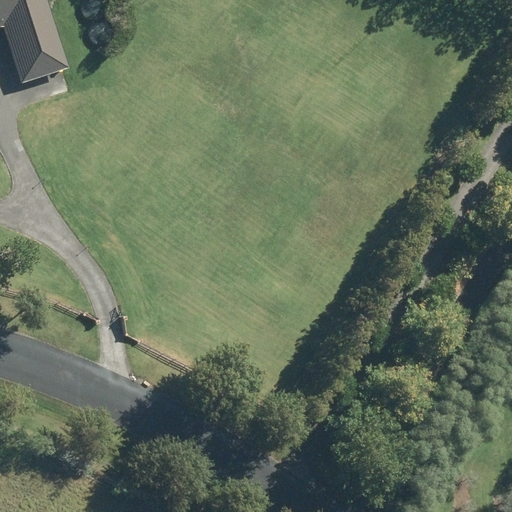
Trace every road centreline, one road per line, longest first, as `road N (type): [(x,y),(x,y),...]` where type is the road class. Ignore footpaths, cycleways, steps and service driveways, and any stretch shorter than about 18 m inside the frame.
road 1 (unclassified): [(0,352),(179,433),(308,511)]
road 2 (unknown): [(330,511),(511,220)]
